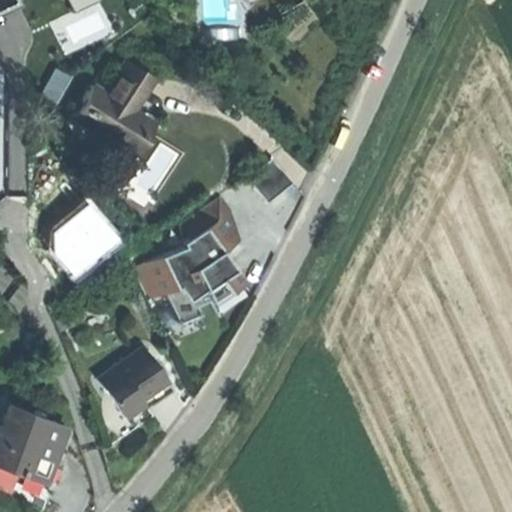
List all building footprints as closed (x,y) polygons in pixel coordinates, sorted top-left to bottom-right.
[(89,125),(135,153),(153,125),(131,112),(141,95),(152,78),(127,62),(106,96),(93,88),(80,108),(94,116),(89,125)] [(56,98),(69,71),(54,63),(41,90),(56,98)] [(245,179),(267,205),(292,183),(273,160),(245,179)] [(228,212),(218,199),(175,229),(187,239),(181,244),(183,247),(143,266),(157,296),(163,294),(177,325),(198,315),(194,305),(207,299),(209,303),(226,291),(240,281),(219,251),(235,239),(221,217),(228,212)] [(142,349),(97,382),(124,418),(142,404),(139,400),(164,381),(142,349)] [(173,392),(164,381),(139,400),(142,404),(147,411),(159,402),(173,392)] [(0,423),(0,462),(42,480),(48,465),(54,448),(50,446),(58,428),(7,407),(0,423)]
